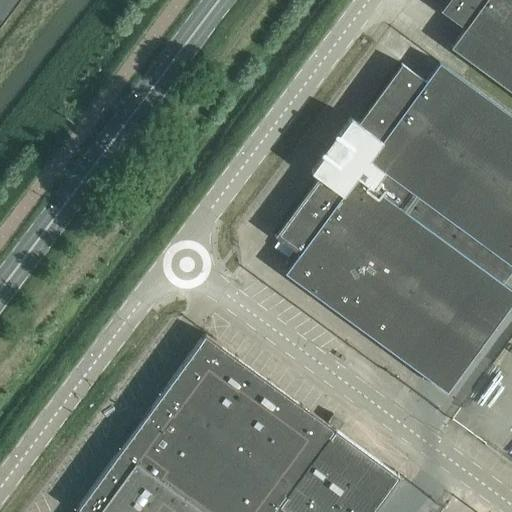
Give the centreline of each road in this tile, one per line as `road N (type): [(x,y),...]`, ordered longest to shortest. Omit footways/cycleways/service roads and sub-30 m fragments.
road 1 (unclassified): [(511,504),(176,255)]
road 2 (tertiary): [(0,292),(218,0)]
road 3 (unclassified): [(176,255),(368,0)]
road 4 (unclassified): [(0,488),(176,255)]
